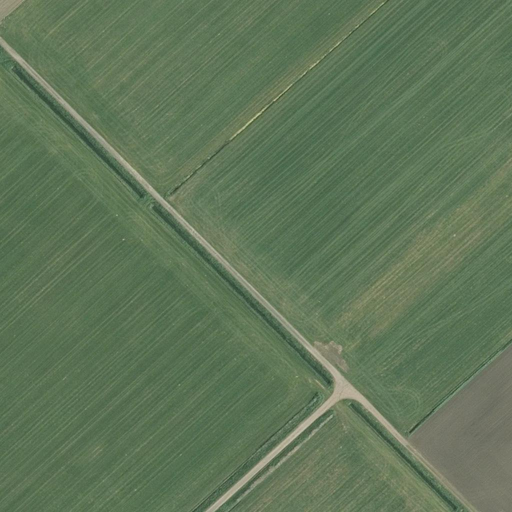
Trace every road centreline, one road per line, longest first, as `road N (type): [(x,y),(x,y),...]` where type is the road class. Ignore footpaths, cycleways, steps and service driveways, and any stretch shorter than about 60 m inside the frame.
road 1 (unclassified): [(344,384),(2,45)]
road 2 (unclassified): [(205,511),(344,384)]
